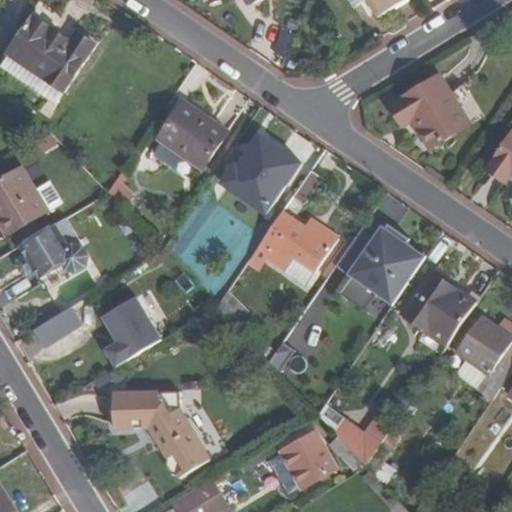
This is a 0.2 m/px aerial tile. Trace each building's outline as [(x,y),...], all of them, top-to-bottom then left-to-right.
[(243,0),(248,8),(265,0),(243,0)] [(355,0),(357,4),(360,2),(369,16),(375,12),(378,16),(404,0),(355,0)] [(33,17),(8,54),(64,93),(96,46),(77,33),(70,42),(33,17)] [(279,55),(294,59),(300,34),(285,31),(279,55)] [(452,94),(440,75),(397,103),(410,123),(416,119),(434,148),(485,117),(463,85),(452,94)] [(185,103),(160,139),(202,168),(227,132),(185,103)] [(39,144),(44,152),(57,144),(52,136),(39,144)] [(236,163),(224,181),(266,211),(299,162),(261,137),(241,166),(236,163)] [(21,168),(0,180),(0,209),(2,213),(0,213),(0,220),(8,234),(48,210),(35,190),(21,168)] [(311,171),(294,196),(306,204),(323,179),(311,171)] [(35,190),(48,210),(63,201),(50,181),(35,190)] [(108,193),(119,204),(128,191),(116,181),(108,193)] [(308,228),(283,211),(262,242),(275,250),(269,259),(284,270),(294,255),(315,269),(337,237),(314,221),(308,228)] [(119,247),(108,228),(93,236),(112,270),(128,262),(125,257),(137,250),(131,240),(119,247)] [(64,230),(35,240),(50,278),(78,268),(64,230)] [(354,264),(386,286),(405,260),(372,237),(354,264)] [(451,343),(478,304),(433,273),(406,313),(451,343)] [(119,369),(169,349),(147,296),(106,314),(118,344),(110,348),(119,369)] [(80,325),(70,310),(36,331),(46,346),(80,325)] [(460,351),(505,382),(511,371),(511,337),(482,317),(460,351)] [(285,355),(273,366),(282,375),(293,365),(285,355)] [(301,374),(290,384),(313,409),(324,399),(301,374)] [(171,475),(180,475),(181,478),(209,459),(179,413),(179,394),(112,395),(113,429),(151,428),(170,459),(167,469),(171,475)] [(367,466),(390,433),(375,422),(368,432),(363,428),(359,432),(343,420),(335,432),(367,465),(367,466)] [(367,466),(376,475),(400,440),(390,433),(367,466)] [(282,453),(282,454),(299,485),(301,488),(336,468),(317,434),(282,453)] [(299,485),(282,454),(269,461),(285,493),(299,485)] [(0,511),(17,511),(0,484),(0,511)] [(184,511),(207,511),(211,510),(204,498),(183,509),(184,511)]
